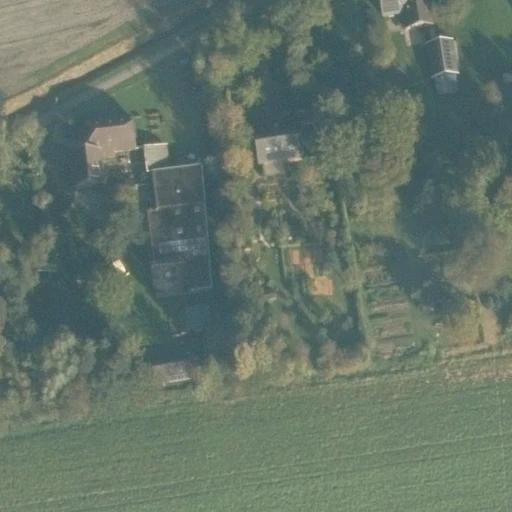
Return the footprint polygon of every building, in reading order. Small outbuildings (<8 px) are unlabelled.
[(433,28),(428,0),(378,0),(382,21),(401,18),(403,33),(433,28)] [(457,76),(452,42),(425,46),(430,80),(434,80),(437,97),(457,94),(455,77),(457,76)] [(325,124),(322,103),(296,108),(299,128),(325,124)] [(132,152),(128,121),(85,126),(88,151),(85,155),(69,157),(73,190),(102,186),(101,179),(105,179),(103,161),(113,160),(112,155),(132,152)] [(303,161),(297,124),(252,131),(259,169),(303,161)] [(169,172),(167,149),(143,151),(149,213),(140,213),(146,269),(184,265),(188,294),(212,292),(199,169),(169,172)] [(0,271),(16,270),(12,243),(0,244),(0,271)] [(33,277),(22,265),(12,274),(23,286),(33,277)] [(217,314),(196,317),(198,340),(219,338),(217,314)] [(204,364),(216,363),(214,349),(202,350),(204,364)] [(196,380),(193,361),(141,369),(144,389),(196,380)]
